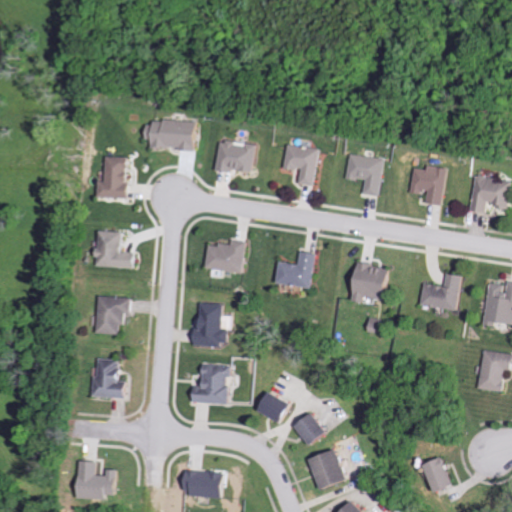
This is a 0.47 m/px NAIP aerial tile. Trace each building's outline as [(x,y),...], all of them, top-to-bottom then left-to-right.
[(200,150),(202,123),(152,120),(151,140),(155,140),(155,148),(200,150)] [(225,140),(221,169),(257,174),(261,145),(225,140)] [(325,149),(293,145),(289,168),(307,171),(305,184),(320,186),(325,149)] [(389,159),(354,154),(351,178),(370,181),(368,194),(383,196),(389,159)] [(102,197),(134,198),(135,185),(131,185),(132,159),(111,158),(110,182),(103,181),(102,197)] [(418,168),(415,192),(432,194),(431,203),(447,205),(452,168),(431,165),(430,170),(418,168)] [(475,210),(489,213),(491,205),(510,208),(511,196),(511,180),(481,175),(475,210)] [(142,269),(143,253),(128,253),(129,233),(104,232),(103,267),(142,269)] [(253,242),(238,240),(237,246),(215,244),(212,269),(250,272),(253,242)] [(322,253),(307,252),(305,265),(286,263),(284,285),(319,288),(322,253)] [(372,296),(392,301),(399,270),(364,262),(356,300),(370,303),(372,296)] [(468,277),(452,273),(449,287),(430,284),(427,305),(462,311),(468,277)] [(511,323),(511,281),(511,285),(494,284),(489,326),(496,326),(497,322),(511,323)] [(138,298),(105,296),(103,334),(126,335),(126,325),(131,325),(132,313),(138,314),(138,298)] [(236,330),(228,330),(230,305),(208,303),(206,327),(202,327),(200,345),(234,347),(236,330)] [(390,320),(377,318),(374,332),(388,334),(390,320)] [(511,353),(487,352),(486,391),(510,391),(511,353)] [(135,382),(128,382),(129,369),(125,369),(125,360),(104,359),(104,377),(100,377),(100,397),(135,398),(135,382)] [(201,386),(200,403),(234,404),(236,366),(210,365),(209,387),(201,386)] [(267,413),(290,423),(298,404),(275,394),(267,413)] [(302,428),(318,447),(335,433),(319,414),(302,428)] [(354,483),(345,452),(317,459),(326,490),(354,483)] [(441,493),(460,487),(451,459),(432,465),(441,493)] [(114,500),(114,496),(125,496),(125,470),(114,470),(114,476),(104,476),(104,462),(87,462),(87,500),(114,500)] [(190,494),(231,498),(233,473),(192,470),(190,494)] [(370,511),(359,502),(349,511),(370,511)]
